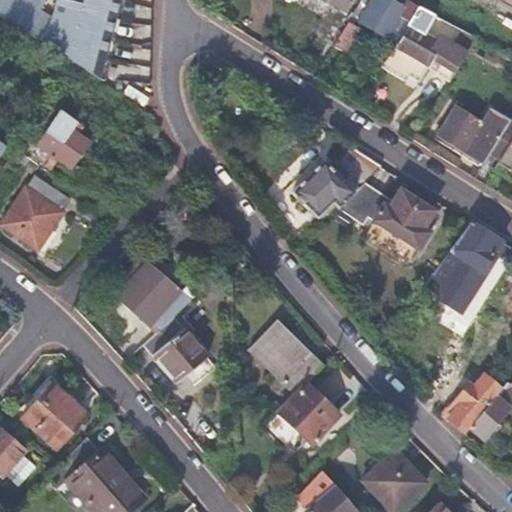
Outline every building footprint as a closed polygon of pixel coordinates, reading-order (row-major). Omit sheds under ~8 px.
[(84,0),(83,6),(62,0),(57,0),(57,2),(53,0),(0,0),(0,17),(6,21),(70,60),(98,78),(118,2),(123,2),(123,0),(84,0)] [(324,0),(343,12),(351,0),(324,0)] [(409,0),(373,0),(360,21),(386,38),(400,17),(409,22),(419,6),(409,0)] [(419,6),(409,22),(380,67),(403,81),(407,74),(417,81),(432,59),(442,65),(453,48),(438,38),(436,42),(423,35),(436,15),(419,6)] [(359,30),(347,23),(332,46),(344,53),(359,30)] [(453,48),(442,65),(436,74),(448,82),(477,38),(464,31),(453,48)] [(20,155),(57,181),(89,140),(69,126),(81,108),(53,87),(30,124),(38,130),(20,155)] [(487,156),(497,163),(511,139),(511,124),(487,110),(480,121),(456,106),(435,136),(481,165),(487,156)] [(511,139),(497,163),(511,173),(511,139)] [(377,164),(349,147),(342,160),(348,165),(343,170),(358,184),(361,182),(377,164)] [(335,208),(353,190),(320,161),(290,192),(315,217),(318,215),(323,221),(335,208)] [(36,248),(67,201),(33,176),(1,224),(36,248)] [(361,182),(358,184),(353,190),(335,208),(360,226),(366,217),(415,249),(437,215),(397,190),(391,200),(361,182)] [(464,297),(500,242),(468,222),(450,247),(432,275),(464,297)] [(157,316),(165,324),(188,302),(141,259),(114,288),(120,293),(117,296),(148,325),(157,316)] [(307,384),(322,367),(289,337),(292,334),(277,320),(251,350),(300,393),(307,384)] [(206,358),(182,329),(152,355),(176,384),(206,358)] [(469,385),(444,418),(464,435),(468,430),(494,397),(498,391),(481,378),(473,388),(469,385)] [(300,393),(280,416),(311,445),(339,414),(307,384),(300,393)] [(504,384),(498,391),(494,397),(507,409),(510,411),(511,407),(511,389),(507,386),(504,384)] [(85,416),(50,386),(20,418),(56,449),(85,416)] [(494,397),(468,430),(482,441),(507,409),(494,397)] [(0,433),(0,476),(1,477),(23,453),(1,433),(0,433)] [(98,449),(87,437),(57,467),(46,479),(55,489),(60,484),(85,511),(125,511),(145,494),(103,446),(98,449)] [(393,511),(424,482),(394,451),(363,483),(390,511),(393,511)] [(351,511),(327,481),(300,503),(306,511),(304,511),(351,511)] [(447,511),(438,503),(428,511),(447,511)]
